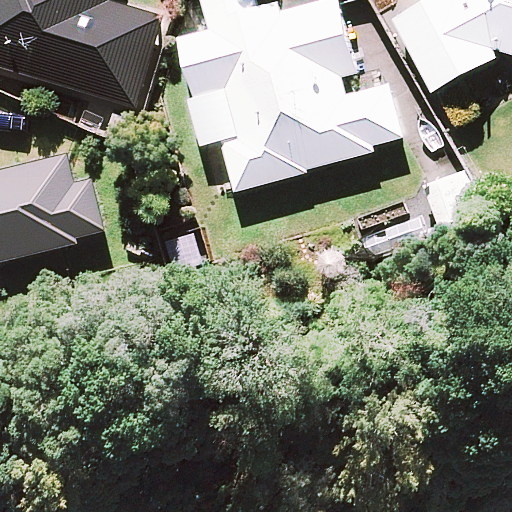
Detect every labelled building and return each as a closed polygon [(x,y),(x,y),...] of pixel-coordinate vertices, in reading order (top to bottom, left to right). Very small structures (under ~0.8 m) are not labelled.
[(0,0),(0,67),(138,109),(165,18),(109,1),(109,0),(0,0)] [(331,0),(262,21),(255,0),(199,0),(209,32),(179,41),(197,97),(225,88),(240,136),(223,141),(239,192),(404,141),(387,86),(345,98),(339,79),(357,73),(334,0),(331,0)] [(511,0),(427,0),(394,19),(429,88),(499,51),(511,54),(511,0)] [(76,185),(70,157),(0,174),(0,262),(106,237),(93,181),(76,185)] [(478,214),(465,174),(426,186),(439,227),(478,214)] [(427,240),(418,218),(362,241),(372,264),(427,240)]
